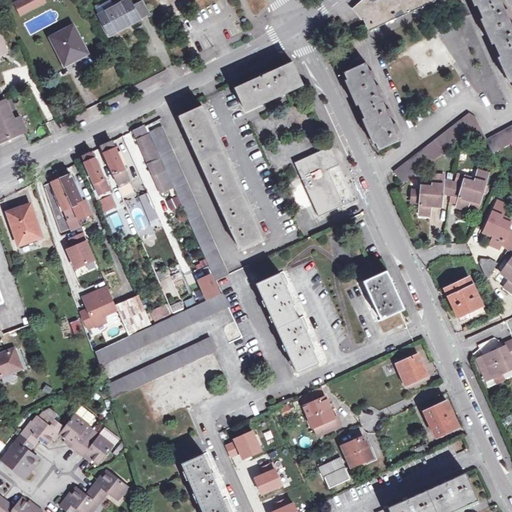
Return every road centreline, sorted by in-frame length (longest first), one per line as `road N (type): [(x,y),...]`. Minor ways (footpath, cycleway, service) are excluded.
road 1 (residential): [(293,26),(511,498)]
road 2 (tertiary): [(293,26),(0,176)]
